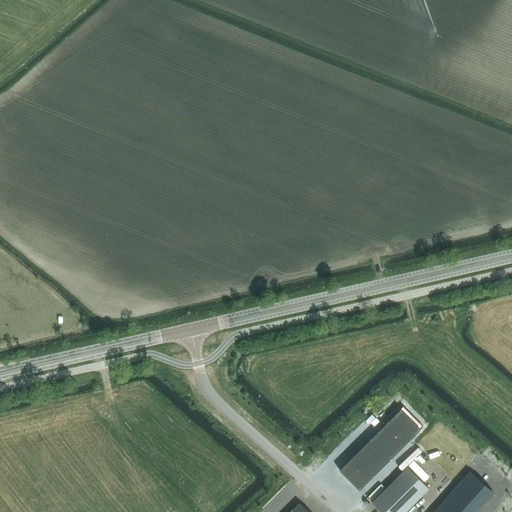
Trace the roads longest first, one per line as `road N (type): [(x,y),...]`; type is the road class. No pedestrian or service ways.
road 1 (secondary): [(190,329),(511,256)]
road 2 (unclassified): [(190,329),(212,398),(339,511)]
road 3 (secondary): [(0,373),(190,329)]
